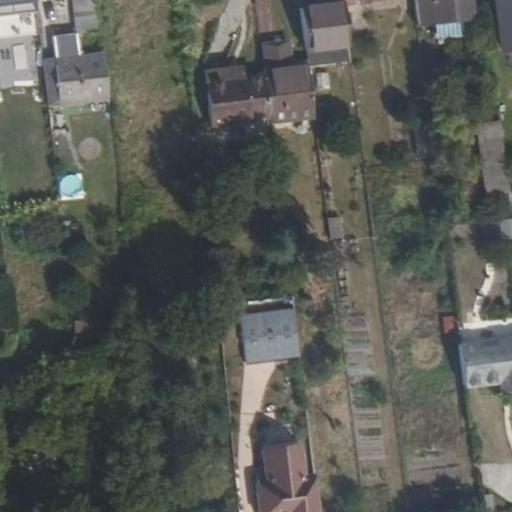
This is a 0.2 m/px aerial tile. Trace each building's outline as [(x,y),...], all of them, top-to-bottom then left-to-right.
[(70,0),(75,31),(97,28),(93,0),(70,0)] [(229,105),(288,98),(289,104),(331,99),(325,51),(367,46),(362,7),(419,0),(418,0),(360,0),(361,5),(320,10),(325,47),(283,52),(283,57),(262,60),(246,61),(245,52),(223,54),(229,105)] [(433,0),(437,25),(490,17),(487,0),(433,0)] [(511,44),(511,0),(496,0),(502,46),(511,44)] [(59,99),(105,94),(100,51),(78,53),(75,31),(52,33),(54,56),(42,57),(47,101),(59,99)] [(16,71),(28,69),(24,46),(13,48),(16,71)] [(261,50),(245,52),(246,61),(262,60),(261,50)] [(105,94),(59,99),(59,112),(107,108),(105,94)] [(444,121),(431,122),(435,159),(449,158),(444,121)] [(500,160),(511,158),(511,121),(496,123),(500,160)] [(82,158),(99,153),(94,136),(77,141),(82,158)] [(312,293),(238,303),(242,335),(316,326),(312,293)] [(0,343),(13,342),(9,311),(0,312),(0,343)] [(95,321),(99,352),(132,350),(129,319),(95,320),(95,321)] [(40,356),(99,352),(95,321),(35,324),(40,356)] [(511,336),(476,341),(482,384),(511,380),(511,336)] [(118,369),(39,373),(40,388),(87,386),(94,425),(126,422),(118,369)] [(26,409),(0,405),(0,511),(14,511),(17,493),(63,498),(68,449),(30,445),(31,438),(23,437),(26,409)] [(338,511),(335,476),(323,477),(315,424),(282,427),(288,482),(278,482),(281,509),(304,506),(304,511),(338,511)]
